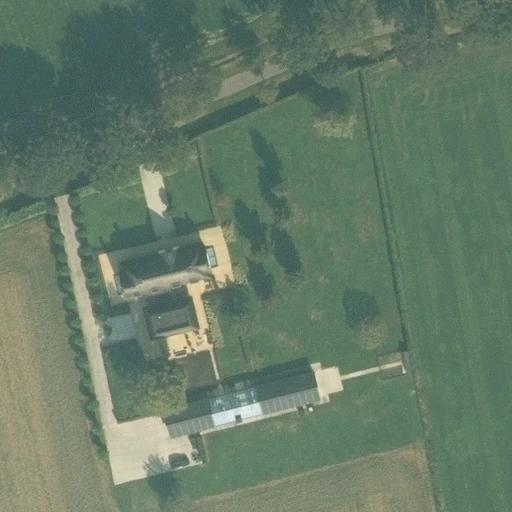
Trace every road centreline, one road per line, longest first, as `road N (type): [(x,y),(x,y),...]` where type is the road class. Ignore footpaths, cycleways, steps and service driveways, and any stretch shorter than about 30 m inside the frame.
road 1 (unclassified): [(0,183),(283,66),(511,1)]
road 2 (unknown): [(64,157),(128,440)]
